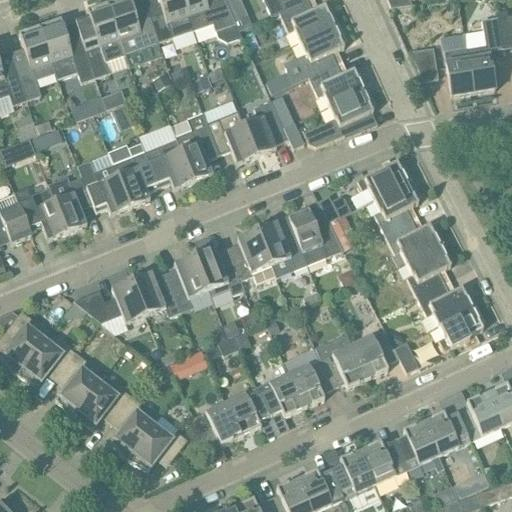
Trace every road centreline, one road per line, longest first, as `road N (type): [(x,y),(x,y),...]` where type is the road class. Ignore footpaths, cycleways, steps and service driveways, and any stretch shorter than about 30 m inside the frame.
road 1 (residential): [(0,304),(399,135),(422,134)]
road 2 (residential): [(154,511),(511,355)]
road 3 (residential): [(511,314),(422,134)]
road 4 (residential): [(422,134),(358,0)]
road 5 (residential): [(116,511),(0,424)]
